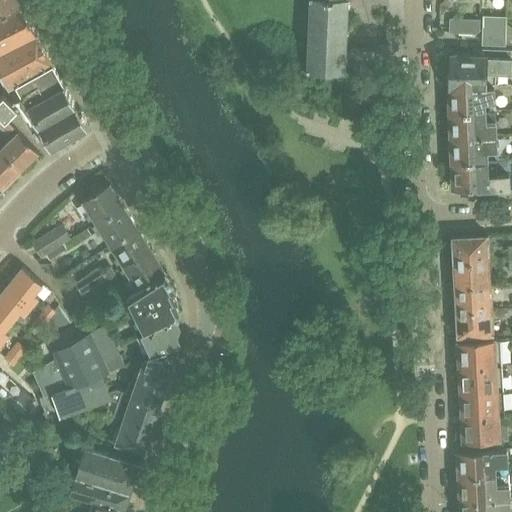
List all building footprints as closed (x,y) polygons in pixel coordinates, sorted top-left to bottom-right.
[(0,0),(0,14),(22,5),(19,0),(0,0)] [(310,0),(309,50),(308,70),(347,72),(347,54),(348,29),(348,14),(349,6),(348,0),(310,0)] [(22,5),(0,14),(0,48),(36,30),(22,5)] [(482,43),(506,44),(507,15),(484,14),(483,29),(482,43)] [(480,30),(481,18),(450,17),(450,31),(477,33),(480,30)] [(15,61),(45,45),(36,30),(0,48),(0,67),(1,66),(4,72),(17,65),(15,61)] [(18,81),(54,62),(45,45),(15,61),(17,65),(4,72),(11,85),(18,81)] [(450,55),(451,87),(495,86),(496,73),(511,73),(511,61),(511,56),(473,55),(450,55)] [(90,123),(54,62),(18,81),(25,93),(14,99),(5,91),(0,96),(0,109),(6,116),(18,105),(21,103),(36,132),(44,128),(52,144),(90,123)] [(495,86),(451,87),(451,111),(496,109),(495,86)] [(496,109),(451,111),(451,135),(497,134),(496,109)] [(0,120),(0,126),(7,134),(14,127),(5,116),(0,120)] [(20,129),(2,148),(23,169),(42,150),(20,129)] [(497,134),(451,135),(452,160),(497,158),(497,134)] [(2,148),(0,149),(0,181),(5,187),(23,169),(2,148)] [(497,158),(452,160),(452,162),(448,164),(449,171),(453,173),(453,187),(510,185),(509,171),(498,171),(497,158)] [(84,198),(98,220),(124,202),(111,181),(84,198)] [(124,202),(98,220),(111,241),(138,224),(124,202)] [(42,256),(48,252),(49,255),(66,243),(65,241),(72,237),(62,222),(32,241),(42,256)] [(138,224),(111,241),(125,263),(152,246),(138,224)] [(82,239),(91,234),(87,227),(78,233),(82,239)] [(453,235),(454,261),(490,259),(488,234),(453,235)] [(66,243),(49,255),(54,262),(71,251),(66,243)] [(152,246),(125,263),(131,273),(123,279),(129,290),(166,268),(152,246)] [(490,259),(454,261),(455,286),(491,284),(490,259)] [(23,265),(8,283),(33,303),(39,296),(35,291),(44,280),(23,265)] [(76,281),(82,290),(115,270),(112,265),(104,271),(100,265),(76,281)] [(166,268),(129,290),(131,291),(129,292),(134,302),(173,280),(166,268)] [(115,270),(82,290),(83,293),(92,287),(96,293),(120,278),(115,270)] [(134,302),(147,330),(143,331),(144,332),(177,316),(179,314),(181,308),(178,299),(180,298),(176,289),(177,286),(173,280),(134,302)] [(8,283),(0,293),(0,307),(14,318),(22,308),(27,311),(33,303),(8,283)] [(491,284),(455,286),(456,310),(492,307),(491,284)] [(48,304),(41,312),(50,319),(57,311),(48,304)] [(0,307),(0,337),(3,340),(10,331),(6,328),(14,318),(0,307)] [(492,307),(456,310),(458,333),(493,332),(492,307)] [(50,319),(41,312),(34,320),(43,328),(50,319)] [(177,316),(144,333),(154,353),(180,343),(181,341),(177,332),(180,324),(177,316)] [(41,396),(42,399),(82,383),(104,373),(111,369),(126,364),(122,353),(106,360),(92,330),(79,337),(55,349),(58,358),(47,362),(34,369),(45,394),(41,396)] [(458,339),(460,365),(495,364),(494,337),(458,339)] [(19,339),(12,348),(21,355),(28,347),(19,339)] [(151,354),(148,361),(175,360),(180,343),(154,353),(151,354)] [(14,363),(21,355),(12,348),(5,356),(14,363)] [(148,361),(146,368),(168,377),(169,378),(175,360),(148,361)] [(495,364),(460,365),(461,390),(497,388),(495,364)] [(133,376),(128,390),(161,401),(169,378),(168,377),(146,368),(142,367),(138,378),(133,376)] [(104,373),(82,383),(42,399),(45,405),(57,401),(62,415),(91,404),(112,396),(104,373)] [(497,388),(461,390),(463,415),(498,413),(497,388)] [(132,394),(125,416),(153,425),(161,401),(128,390),(128,391),(132,394)] [(498,413),(463,415),(464,439),(499,437),(498,413)] [(153,425),(125,416),(117,440),(145,450),(153,425)] [(87,445),(77,474),(130,491),(142,454),(102,441),(99,450),(87,445)] [(459,449),(460,475),(510,472),(509,446),(459,449)] [(11,472),(43,482),(47,470),(15,459),(11,472)] [(510,472),(460,475),(461,499),(511,497),(510,472)] [(87,494),(125,507),(130,491),(77,474),(72,491),(85,495),(87,494)] [(87,494),(85,495),(95,499),(91,511),(122,511),(125,507),(87,494)] [(511,511),(511,504),(511,497),(461,499),(461,511),(511,511)]
